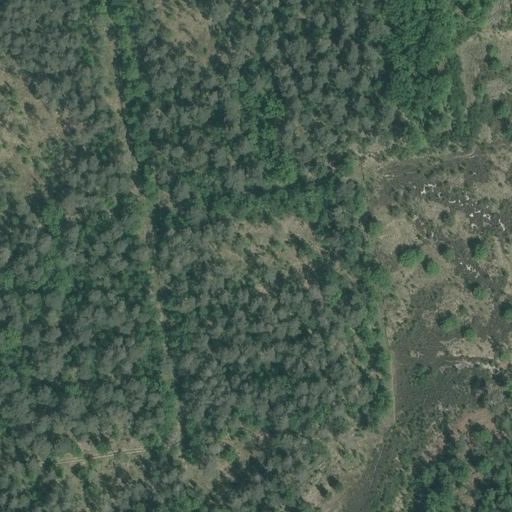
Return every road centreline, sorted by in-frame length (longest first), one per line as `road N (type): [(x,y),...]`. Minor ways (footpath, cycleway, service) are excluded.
road 1 (track): [(144,212),(181,445),(0,472)]
road 2 (track): [(144,212),(360,176)]
road 3 (track): [(144,212),(108,0)]
